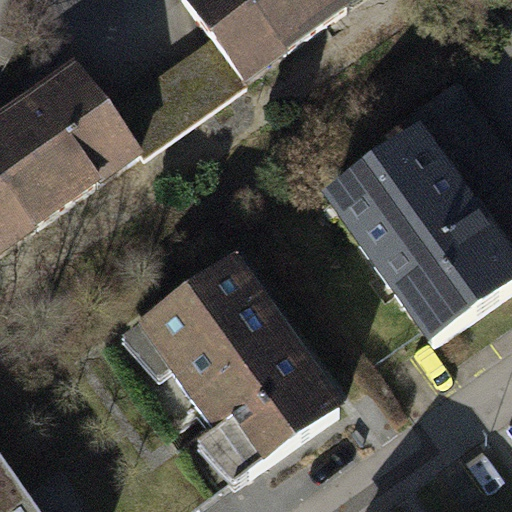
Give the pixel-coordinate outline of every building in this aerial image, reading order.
[(214,0),(201,10),(227,44),(120,123),(151,164),(376,0),(214,0)] [(10,132),(0,139),(0,259),(16,281),(159,176),(151,164),(120,123),(86,76),(10,132)] [(511,230),(457,144),(353,209),(442,350),(487,322),(511,305),(511,230)] [(262,277),(162,345),(257,482),(303,450),(357,413),(262,277)] [(31,511),(0,472),(0,511),(31,511)]
